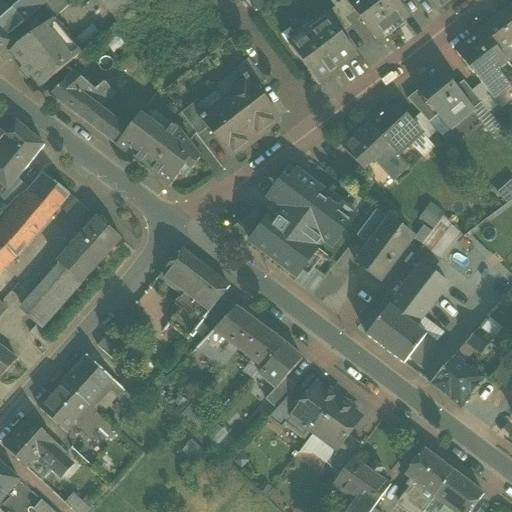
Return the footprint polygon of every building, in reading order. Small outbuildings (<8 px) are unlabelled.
[(1,19),(0,20),(0,31),(7,37),(44,3),(48,0),(22,0),(12,10),(1,19)] [(0,0),(0,17),(1,19),(12,10),(1,0),(0,0)] [(1,0),(12,10),(22,0),(1,0)] [(71,4),(68,0),(48,0),(44,3),(57,17),(71,4)] [(132,0),(104,0),(101,3),(117,23),(137,6),(132,0)] [(343,0),(327,0),(334,9),(335,9),(344,20),(353,13),(343,0)] [(394,32),(369,0),(343,0),(353,13),(375,42),(381,37),(383,40),(394,32)] [(369,0),(394,32),(405,24),(402,21),(408,16),(395,0),(369,0)] [(429,0),(437,11),(451,0),(429,0)] [(511,5),(479,29),(482,32),(496,51),(511,40),(511,5)] [(344,20),(335,9),(334,9),(325,16),(325,17),(326,16),(340,35),(350,27),(344,20)] [(325,17),(287,46),(318,85),(356,56),(340,35),(326,16),(325,17)] [(51,22),(16,46),(9,53),(22,69),(20,72),(27,80),(30,78),(40,90),(80,56),(51,22)] [(0,31),(0,62),(9,53),(16,46),(7,37),(0,31)] [(496,51),(482,32),(454,53),(470,75),(471,74),(479,86),(491,100),(492,99),(508,87),(497,71),(506,64),(496,51)] [(265,82),(248,60),(238,68),(237,74),(242,80),(246,76),(256,90),(265,82)] [(453,91),(435,70),(413,89),(437,117),(449,131),(470,113),(471,112),(453,91)] [(94,91),(73,74),(49,97),(116,147),(128,131),(91,104),(108,89),(103,83),(94,91)] [(242,80),(232,87),(232,91),(235,96),(224,104),(254,144),(260,139),(259,138),(264,134),(262,131),(275,121),(275,116),(256,90),(246,76),(242,80)] [(480,105),(462,83),(453,91),(471,112),(480,105)] [(491,100),(479,86),(471,92),(488,114),(497,107),(492,99),(491,100)] [(160,89),(139,117),(162,134),(168,125),(177,132),(187,145),(195,134),(181,114),(160,89)] [(437,117),(417,93),(407,102),(419,116),(428,125),(437,117)] [(194,104),(181,114),(195,134),(197,137),(207,129),(201,121),(205,118),(194,104)] [(205,118),(201,121),(207,129),(228,157),(245,144),(248,148),(254,144),(224,104),(205,118)] [(411,124),(392,105),(369,128),(389,149),(398,159),(422,136),(411,124)] [(471,112),(470,113),(481,125),(489,117),(487,115),(488,114),(480,105),(471,112)] [(428,125),(419,116),(411,124),(422,136),(427,142),(435,134),(428,125)] [(162,134),(139,117),(128,132),(128,131),(116,147),(169,188),(185,167),(191,171),(199,160),(187,145),(177,132),(168,125),(162,134)] [(4,136),(0,139),(0,184),(8,191),(19,178),(20,178),(28,168),(44,147),(15,123),(4,136)] [(369,128),(342,152),(363,174),(364,173),(363,172),(374,162),(389,149),(369,128)] [(389,149),(374,162),(394,183),(408,170),(398,159),(389,149)] [(42,174),(27,192),(12,203),(9,206),(0,216),(0,318),(6,312),(0,307),(0,273),(15,259),(69,196),(42,174)] [(359,226),(291,174),(263,210),(272,218),(247,251),(296,288),(322,256),(331,263),(359,226)] [(8,191),(1,199),(9,206),(12,203),(27,185),(20,178),(19,178),(8,191)] [(376,213),(356,238),(370,248),(370,249),(389,223),(390,222),(376,212),(376,213)] [(96,218),(55,263),(66,273),(80,286),(121,241),(96,218)] [(389,223),(370,249),(370,248),(357,267),(380,284),(413,239),(390,222),(389,223)] [(439,223),(422,246),(431,253),(448,230),(439,223)] [(431,233),(424,228),(414,240),(421,246),(431,233)] [(229,288),(182,251),(157,279),(182,298),(187,301),(206,317),(221,298),(229,288)] [(420,268),(388,309),(414,329),(447,288),(420,268)] [(66,273),(26,318),(36,327),(41,331),(80,286),(66,273)] [(206,317),(187,301),(182,298),(181,299),(180,299),(181,303),(183,306),(170,321),(192,339),(196,334),(194,333),(207,317),(206,317)] [(235,309),(221,298),(206,317),(207,317),(218,327),(235,309)] [(218,327),(195,350),(221,371),(236,350),(235,350),(255,323),(235,309),(218,327)] [(414,329),(388,309),(366,339),(403,367),(418,348),(425,338),(414,329)] [(285,346),(255,323),(235,350),(236,350),(263,370),(263,371),(285,346)] [(41,331),(36,327),(29,334),(44,348),(51,340),(41,331)] [(492,342),(478,331),(454,358),(462,363),(465,361),(473,351),(480,357),(492,342)] [(122,354),(104,338),(96,347),(114,363),(122,354)] [(285,346),(263,371),(263,370),(258,376),(274,390),(275,391),(285,379),(301,360),(285,346)] [(0,348),(0,378),(16,361),(0,348)] [(418,348),(403,367),(412,374),(427,355),(418,348)] [(113,382),(124,392),(133,382),(104,356),(95,366),(113,382)] [(95,366),(86,357),(62,384),(89,408),(96,401),(113,382),(95,366)] [(462,363),(454,358),(430,386),(459,408),(482,380),(462,363)] [(285,379),(275,391),(274,390),(265,401),(274,409),(289,393),(290,393),(294,388),(285,379)] [(113,382),(96,401),(108,410),(124,392),(113,382)] [(89,408),(62,384),(39,410),(65,434),(75,423),(88,436),(94,430),(102,420),(89,408)] [(302,402),(291,417),(291,418),(285,426),(303,440),(310,432),(313,434),(341,398),(329,389),(327,390),(326,392),(315,385),(302,402)] [(274,409),(265,419),(281,431),(285,426),(291,418),(291,417),(302,402),(290,393),(289,393),(274,409)] [(341,398),(313,434),(335,451),(336,451),(348,436),(361,419),(351,411),(352,409),(352,407),(341,398)] [(115,433),(102,420),(94,430),(107,442),(115,433)] [(52,441),(29,421),(3,449),(26,470),(52,441)] [(348,436),(336,451),(335,451),(325,465),(340,475),(352,459),(361,446),(348,436)] [(52,441),(26,470),(40,482),(51,471),(63,457),(66,454),(52,441)] [(453,473),(423,451),(404,477),(413,483),(433,499),(453,473)] [(72,466),(63,457),(51,471),(60,479),(72,466)] [(369,471),(352,459),(340,475),(333,485),(357,502),(350,511),(371,511),(373,510),(390,486),(378,477),(383,470),(374,463),(369,471)] [(0,464),(0,503),(19,482),(16,479),(7,470),(6,471),(0,464)] [(470,511),(483,496),(453,473),(433,499),(443,507),(450,511),(470,511)] [(413,483),(398,503),(410,511),(423,511),(433,499),(413,483)] [(87,511),(89,511),(72,496),(64,504),(71,511),(87,511)] [(52,511),(41,502),(35,510),(37,511),(52,511)]
